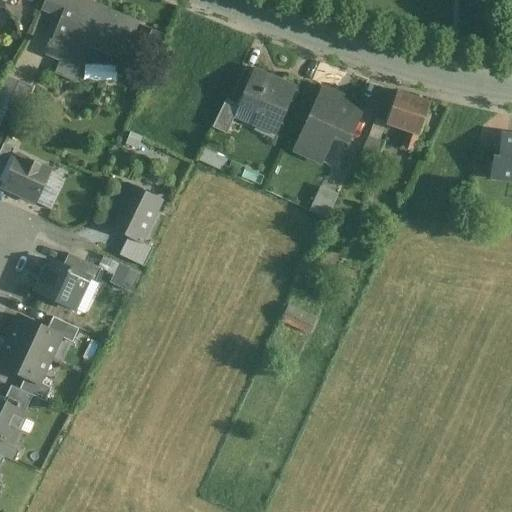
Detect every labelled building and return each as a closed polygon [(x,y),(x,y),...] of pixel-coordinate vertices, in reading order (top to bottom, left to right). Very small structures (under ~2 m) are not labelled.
[(68,0),(44,0),(41,9),(60,17),(62,18),(68,2),(68,0)] [(137,26),(95,9),(96,6),(95,5),(92,12),(68,2),(62,18),(60,17),(50,42),(48,41),(46,46),(48,47),(47,49),(61,55),(59,60),(60,60),(80,68),(88,48),(123,62),(139,23),(138,23),(137,26)] [(80,68),(60,60),(55,74),(74,82),(80,68)] [(294,89),(253,70),(238,105),(261,115),(256,126),(274,134),(294,89)] [(0,121),(6,107),(16,83),(6,79),(0,90),(0,121)] [(16,83),(6,107),(20,113),(31,89),(16,83)] [(362,106),(322,87),(294,149),(321,162),(333,135),(346,141),(362,106)] [(429,102),(395,90),(384,122),(406,130),(400,147),(412,151),(429,102)] [(235,112),(222,106),(211,129),(225,135),(235,112)] [(384,143),(367,136),(357,160),(374,167),(384,143)] [(511,137),(500,136),(494,179),(511,181),(511,137)] [(3,144),(0,151),(0,179),(14,149),(3,144)] [(51,171),(16,154),(1,187),(36,203),(51,171)] [(163,201),(127,183),(106,226),(128,237),(142,244),(142,243),(163,201)] [(337,195),(321,187),(310,212),(326,219),(337,195)] [(142,244),(128,237),(119,255),(144,267),(153,248),(142,243),(142,244)] [(101,269),(68,254),(63,266),(88,278),(88,279),(95,282),(101,269)] [(63,266),(50,260),(35,291),(74,309),(88,279),(88,278),(63,266)] [(135,289),(143,273),(121,263),(114,279),(135,289)] [(316,318),(287,305),(281,320),(309,333),(316,318)] [(47,330),(19,317),(8,340),(49,359),(59,337),(60,336),(47,330)] [(78,329),(53,317),(47,330),(60,336),(59,337),(72,342),(78,329)] [(49,359),(8,340),(0,357),(0,365),(25,377),(38,383),(38,382),(49,359)] [(38,383),(25,377),(19,390),(32,396),(45,401),(51,388),(38,382),(38,383)] [(19,390),(10,386),(3,402),(24,412),(32,396),(19,390)] [(0,401),(0,439),(11,444),(25,413),(24,412),(3,402),(0,401)] [(18,451),(0,442),(0,455),(4,458),(13,462),(18,451)]
